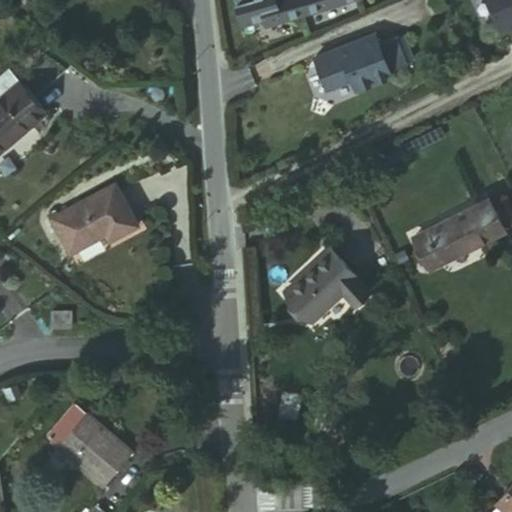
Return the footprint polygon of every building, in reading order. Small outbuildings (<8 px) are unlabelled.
[(237,0),(246,25),(268,19),(270,25),(351,0),(237,0)] [(511,0),(492,0),(508,31),(511,29),(511,0)] [(381,32),(320,56),(332,87),(357,77),(362,89),(398,75),(396,70),(414,63),(403,34),(385,42),(381,32)] [(0,100),(0,146),(35,119),(14,90),(0,100)] [(109,185),(44,219),(62,255),(98,236),(101,242),(130,227),(109,185)] [(499,226),(483,194),(417,225),(433,257),(499,226)] [(433,257),(417,225),(404,231),(419,264),(433,257)] [(330,253),(282,296),(310,327),(340,300),(351,311),(367,295),(330,253)] [(70,332),(69,314),(54,313),(54,332),(70,332)] [(49,452),(79,418),(66,405),(34,440),(49,452)] [(125,457),(79,418),(49,452),(95,491),(125,457)] [(511,511),(511,479),(494,502),(496,503),(488,511),(511,511)]
